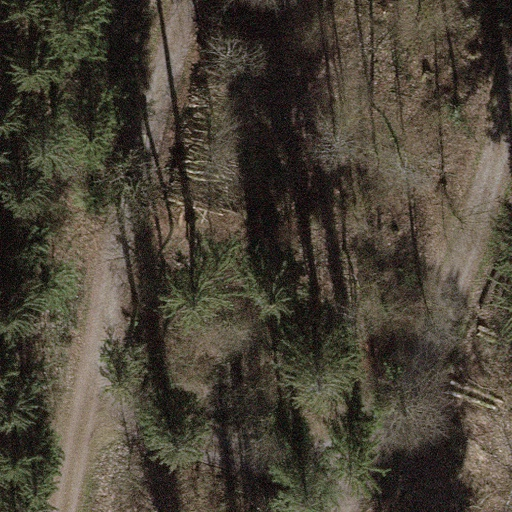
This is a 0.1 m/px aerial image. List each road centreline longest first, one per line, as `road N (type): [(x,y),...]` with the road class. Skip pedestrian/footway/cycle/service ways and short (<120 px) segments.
road 1 (track): [(189,0),(146,133),(67,511)]
road 2 (track): [(511,144),(349,511)]
road 3 (track): [(392,418),(276,449),(187,433),(87,390)]
